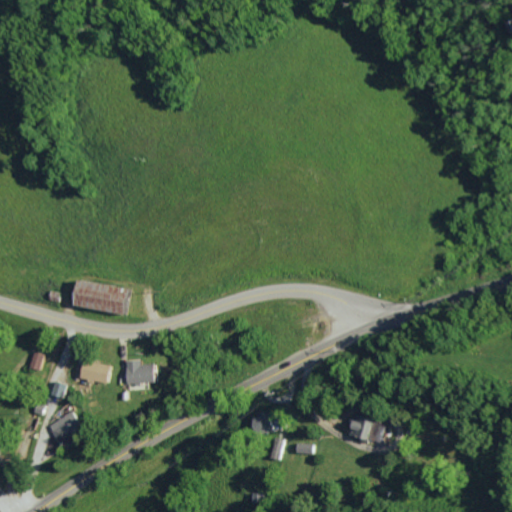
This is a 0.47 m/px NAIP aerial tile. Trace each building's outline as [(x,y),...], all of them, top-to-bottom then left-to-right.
[(134,313),(137,288),(88,281),(84,307),(134,313)] [(43,370),(46,353),(36,351),(32,368),(43,370)] [(116,366),(88,360),(85,378),(113,384),(116,366)] [(132,384),(162,383),(161,364),(146,364),(146,360),(131,360),(132,384)] [(54,395),(66,398),(70,385),(58,382),(54,395)] [(53,425),(69,449),(91,435),(74,410),(53,425)] [(256,417),(259,435),(278,432),(275,414),(256,417)] [(381,419),(363,414),(357,435),(376,440),(381,419)]
